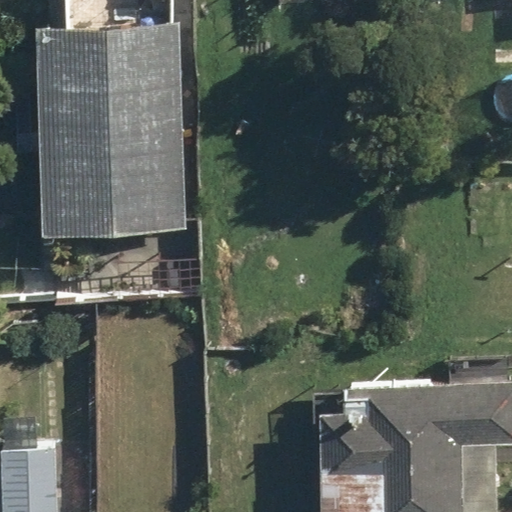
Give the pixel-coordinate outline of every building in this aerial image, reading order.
[(171,7),(24,12),(34,228),(181,222),(171,7)] [(511,8),(488,8),(485,67),(511,68),(511,8)] [(159,240),(75,244),(77,290),(161,286),(159,240)] [(511,511),(511,499),(500,499),(503,440),(511,440),(511,379),(314,373),(308,511),(511,511)] [(55,511),(53,442),(0,443),(0,511),(55,511)]
